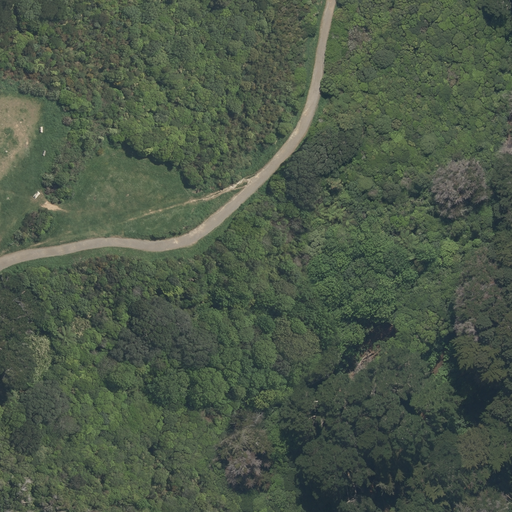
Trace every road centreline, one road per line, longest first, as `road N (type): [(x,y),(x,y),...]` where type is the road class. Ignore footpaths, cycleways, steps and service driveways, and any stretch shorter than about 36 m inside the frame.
road 1 (track): [(0,263),(54,248),(176,240),(210,224),(303,127),(330,0)]
road 2 (track): [(511,159),(455,428),(446,511)]
